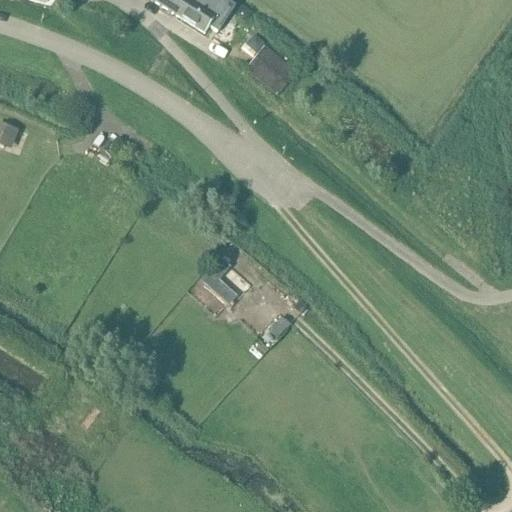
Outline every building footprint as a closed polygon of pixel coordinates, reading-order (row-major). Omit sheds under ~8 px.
[(147,0),(177,18),(186,1),(184,0),(147,0)] [(234,9),(220,0),(184,0),(186,1),(177,18),(204,36),(208,29),(216,35),(234,9)] [(295,77),(263,50),(245,71),(277,98),(295,77)] [(0,149),(5,151),(12,132),(0,127),(0,149)] [(199,284),(227,309),(236,299),(218,283),(230,270),(220,261),(199,284)] [(280,320),(268,334),(277,342),(289,327),(281,320),(280,320)]
